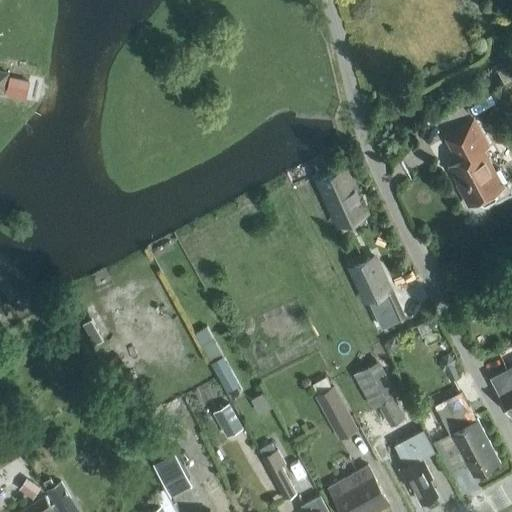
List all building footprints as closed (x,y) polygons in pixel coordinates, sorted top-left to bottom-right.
[(0,90),(25,97),(30,77),(0,69),(0,90)] [(451,166),(460,184),(457,185),(468,205),(479,199),(482,204),(485,205),(495,200),(495,197),(486,179),(494,174),(495,172),(489,162),(486,161),(481,151),(487,148),(473,121),(445,136),(459,162),(451,166)] [(345,167),(318,179),(338,224),(365,212),(345,167)] [(365,300),(389,289),(374,256),(350,267),(365,300)] [(395,337),(386,341),(390,349),(398,345),(395,337)] [(511,346),(500,353),(507,368),(490,377),(511,419),(511,346)] [(225,351),(211,357),(225,386),(238,380),(225,351)] [(397,394),(377,359),(346,377),(349,382),(355,379),(371,406),(372,408),(393,396),(397,394)] [(333,385),(314,396),(339,440),(358,430),(333,385)] [(475,474),(497,463),(491,451),(493,450),(476,420),(475,421),(460,392),(434,406),(449,434),(451,433),(467,464),(469,463),(475,474)] [(398,404),(393,396),(372,408),(371,406),(358,413),(372,437),(406,418),(398,404)] [(229,403),(212,412),(227,438),(243,428),(229,403)] [(413,488),(421,503),(437,494),(429,479),(432,478),(422,458),(434,451),(423,430),(395,446),(406,466),(400,469),(411,490),(413,488)] [(285,500),(298,493),(284,465),(288,463),(281,449),(262,457),(285,500)] [(175,451),(156,461),(173,493),(192,483),(175,451)] [(328,487),(333,497),(341,511),(366,511),(372,509),(374,511),(389,504),(368,466),(328,487)] [(18,511),(50,511),(54,510),(44,495),(18,511)] [(328,511),(320,496),(302,507),(304,511),(328,511)]
